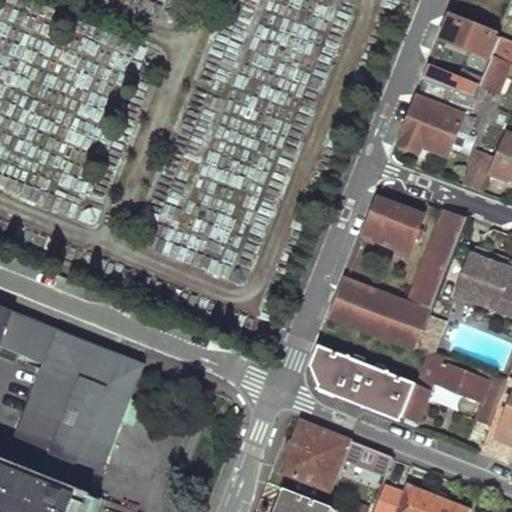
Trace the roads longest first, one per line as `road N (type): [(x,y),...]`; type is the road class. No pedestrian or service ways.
road 1 (residential): [(277,389),(0,276)]
road 2 (residential): [(277,389),(511,485)]
road 3 (residential): [(369,164),(277,389)]
road 4 (residential): [(436,0),(369,164)]
road 5 (residential): [(369,164),(511,217)]
road 6 (residential): [(233,511),(277,389)]
